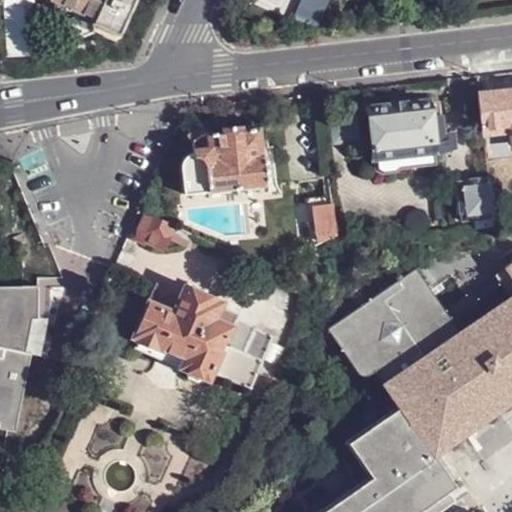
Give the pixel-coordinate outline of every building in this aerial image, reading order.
[(56,0),(56,2),(58,3),(75,12),(73,17),(72,22),(72,25),(73,29),(76,32),(78,34),(82,35),(85,36),(89,35),(92,34),(96,30),(115,39),(116,37),(121,33),(122,34),(137,0),(56,0)] [(511,93),(480,97),(485,134),(507,131),(509,131),(508,126),(511,125),(511,93)] [(446,151),(445,136),(441,104),(431,104),(430,103),(371,109),(373,137),(357,139),(360,160),(376,158),(376,160),(379,159),(380,170),(385,172),(398,171),(401,167),(400,157),(434,153),(435,153),(435,151),(446,151)] [(357,111),(328,113),(330,141),(359,139),(357,111)] [(205,136),(196,142),(197,154),(193,155),(187,159),(184,167),(188,195),(244,189),(246,189),(264,188),(272,187),(270,158),(267,158),(263,129),(247,131),(246,127),(225,129),(226,134),(205,136)] [(190,135),(196,142),(205,136),(199,128),(190,135)] [(507,131),(485,134),(487,152),(509,149),(507,131)] [(454,135),(445,136),(446,151),(455,149),(454,135)] [(400,157),(401,167),(434,164),(434,153),(400,157)] [(478,230),(478,231),(496,230),(491,181),(462,185),(466,220),(476,219),(478,230)] [(338,237),(333,200),(310,202),(315,248),(316,249),(338,237)] [(195,236),(147,215),(141,229),(147,233),(144,240),(162,249),(165,249),(168,247),(172,240),(189,248),(195,236)] [(511,277),(505,267),(495,251),(431,259),(343,319),(378,371),(402,408),(412,421),(449,395),(423,358),(461,333),(454,323),(507,287),(505,286),(511,281),(511,277)] [(420,511),(457,487),(434,453),(511,399),(511,261),(505,267),(511,277),(511,281),(505,286),(507,287),(511,296),(461,333),(423,358),(449,395),(412,421),(402,408),(354,441),(378,475),(324,511),(420,511)] [(170,312),(151,304),(137,336),(142,338),(138,347),(153,355),(158,346),(187,360),(183,368),(185,369),(188,370),(187,372),(190,379),(198,382),(205,380),(206,378),(210,380),(213,372),(251,389),(263,361),(273,337),(236,320),(238,316),(222,307),(222,305),(190,290),(193,285),(190,283),(188,289),(181,305),(175,303),(170,312)] [(41,286),(0,286),(0,427),(16,432),(32,354),(40,318),(41,286)] [(168,298),(156,292),(151,304),(170,312),(175,303),(170,300),(171,299),(168,298)] [(45,318),(40,318),(32,354),(42,356),(49,318),(45,318)] [(373,375),(378,371),(343,319),(328,330),(359,374),(365,377),(373,375)] [(158,346),(153,355),(158,357),(183,368),(187,360),(158,346)]
